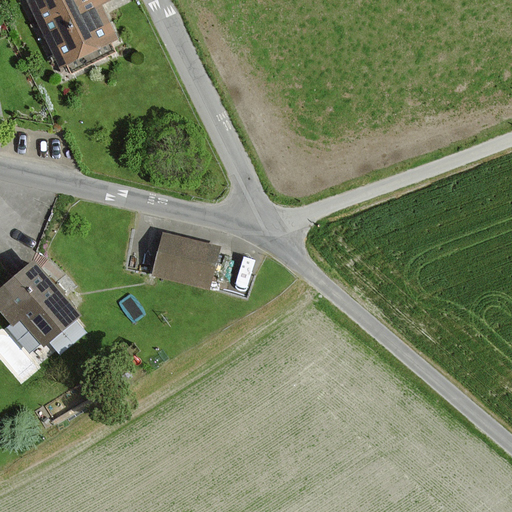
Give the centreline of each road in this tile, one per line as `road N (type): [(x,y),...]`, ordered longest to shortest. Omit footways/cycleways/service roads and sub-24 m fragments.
road 1 (unclassified): [(282,235),(287,253),(511,443)]
road 2 (residential): [(282,235),(0,167)]
road 3 (residential): [(286,224),(252,192),(158,0)]
road 4 (unclassified): [(511,139),(286,224)]
